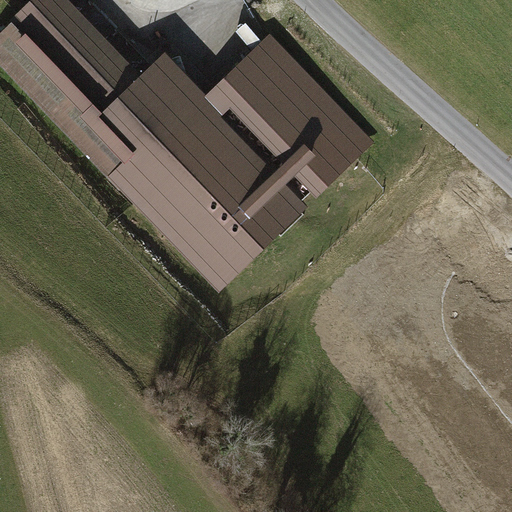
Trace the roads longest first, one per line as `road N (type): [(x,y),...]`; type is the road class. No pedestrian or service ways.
road 1 (tertiary): [(312,0),(511,177)]
road 2 (track): [(104,0),(164,45),(230,0)]
